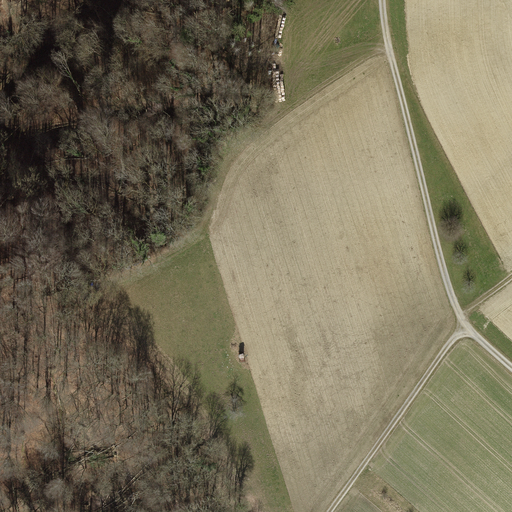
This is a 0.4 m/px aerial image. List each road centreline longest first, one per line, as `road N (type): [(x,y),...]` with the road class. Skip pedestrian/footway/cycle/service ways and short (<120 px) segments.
road 1 (track): [(383,0),(462,330),(511,369)]
road 2 (track): [(511,273),(462,330),(334,511)]
